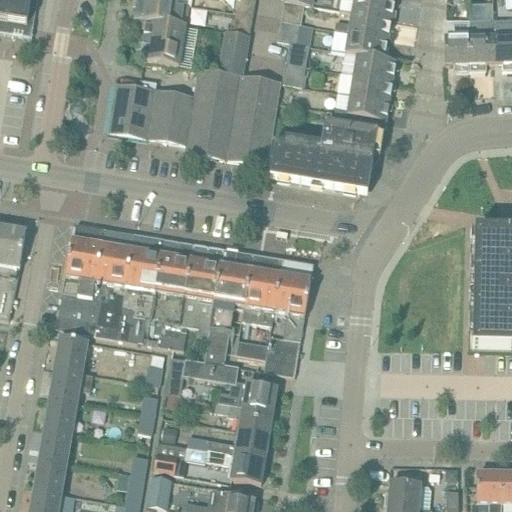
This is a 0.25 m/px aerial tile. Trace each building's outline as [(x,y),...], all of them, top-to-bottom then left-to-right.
[(0,0),(0,23),(17,27),(26,28),(27,26),(33,27),(37,0),(0,0)] [(177,7),(177,6),(141,0),(137,0),(134,22),(146,24),(146,23),(173,28),(173,26),(186,28),(189,9),(177,7)] [(235,0),(232,16),(253,20),(256,0),(235,0)] [(284,0),(284,5),(303,8),(313,10),(314,0),(284,0)] [(352,17),(390,24),(394,4),(369,0),(341,0),(339,12),(352,14),(352,17)] [(284,5),(281,24),(300,28),(303,8),(284,5)] [(232,16),(229,35),(249,39),(253,20),(232,16)] [(335,25),(334,34),(387,44),(390,24),(352,17),(350,28),(335,25)] [(183,49),(187,29),(186,28),(173,26),(173,28),(146,23),(146,24),(143,42),(183,49)] [(277,45),(288,47),(297,48),(300,28),(281,24),(277,45)] [(493,24),(469,25),(469,41),(470,76),(486,75),(485,68),(494,68),(493,24)] [(511,74),(511,39),(493,40),(493,24),(494,68),(502,68),(502,75),(511,74)] [(469,41),(469,25),(468,25),(468,41),(444,41),(445,69),(454,69),(454,76),(470,76),(469,41)] [(384,63),(384,62),(387,44),(334,34),(331,53),(345,55),(345,57),(356,59),(356,58),(384,63)] [(225,56),(246,60),(249,39),(229,35),(225,35),(223,47),(227,48),(225,56)] [(180,71),(183,49),(143,42),(140,64),(180,71)] [(285,67),(305,70),(309,49),(297,48),(288,47),(285,67)] [(225,56),(222,77),(240,80),(242,81),(246,60),(225,56)] [(356,59),(345,57),(344,57),(340,76),(392,85),(395,64),(384,62),(384,63),(356,58),(356,59)] [(302,90),(305,70),(285,67),(281,87),(282,87),(302,90)] [(186,157),(226,164),(240,80),(222,77),(198,74),(193,102),(185,148),(187,149),(186,157)] [(389,105),(392,85),(340,76),(337,96),(389,105)] [(267,85),(242,81),(240,80),(226,164),(267,170),(270,147),(277,110),(263,107),(267,85)] [(133,135),(149,138),(156,95),(154,95),(156,87),(139,84),(138,92),(118,89),(116,105),(114,105),(109,131),(113,137),(127,139),(133,135)] [(282,87),(281,87),(267,85),(263,107),(277,110),(277,108),(278,108),(282,87)] [(167,145),(185,148),(193,102),(156,95),(149,138),(163,140),(167,145)] [(385,126),(389,105),(337,96),(334,116),(346,118),(346,119),(385,126)] [(283,149),(270,147),(267,170),(270,171),(278,183),(344,194),(344,193),(358,196),(369,175),(369,174),(370,174),(373,159),(379,159),(383,137),(324,128),(320,149),(284,143),(283,149)] [(25,235),(0,230),(0,323),(8,325),(19,274),(25,235)] [(74,231),(60,310),(90,315),(103,239),(91,237),(88,234),(74,231)] [(511,235),(474,234),(473,266),(480,266),(479,277),(473,276),(473,295),(479,295),(479,305),(473,305),(472,324),(478,324),(478,334),(472,334),(471,352),(511,353),(511,235)] [(118,332),(134,240),(118,238),(118,242),(103,239),(90,315),(60,310),(58,321),(118,332)] [(148,243),(134,240),(118,332),(58,321),(56,333),(146,348),(163,249),(148,246),(148,243)] [(183,354),(184,344),(170,342),(172,330),(179,331),(192,253),(189,250),(177,248),(174,251),(163,249),(146,348),(183,354)] [(207,256),(192,253),(179,331),(172,330),(170,342),(184,344),(186,332),(198,334),(197,342),(208,343),(222,258),(220,258),(218,255),(207,254),(207,256)] [(233,312),(243,314),(252,263),(222,258),(208,343),(204,366),(223,370),(233,312)] [(266,266),(252,263),(243,314),(241,327),(271,332),(282,267),(266,264),(266,266)] [(312,272),(282,267),(271,332),(274,316),(287,319),(283,343),(269,341),(268,350),(267,353),(298,358),(312,272)] [(55,372),(81,377),(84,361),(93,363),(96,349),(86,347),(86,346),(60,342),(55,372)] [(296,370),(298,358),(267,353),(268,350),(238,345),(235,360),(265,365),(296,370)] [(179,400),(183,380),(184,364),(171,362),(165,398),(168,399),(179,400)] [(184,363),(184,364),(183,380),(231,388),(235,389),(235,386),(238,372),(223,370),(204,366),(184,363)] [(294,381),(296,370),(265,365),(263,376),(294,381)] [(139,371),(137,383),(145,384),(145,389),(159,391),(162,372),(161,372),(162,367),(157,366),(156,371),(148,370),(147,373),(139,371)] [(55,372),(50,403),(76,407),(81,377),(55,372)] [(272,417),(276,392),(235,386),(235,389),(231,388),(229,398),(219,397),(218,407),(230,409),(230,410),(242,412),(242,411),(272,417)] [(168,399),(166,410),(178,411),(179,400),(168,399)] [(143,400),(140,419),(154,421),(157,402),(143,400)] [(70,438),(76,407),(50,403),(45,433),(70,438)] [(272,417),(242,411),(242,412),(230,410),(230,409),(218,407),(216,406),(214,416),(227,419),(227,421),(240,423),(238,435),(268,440),(272,417)] [(151,440),(154,421),(140,419),(137,437),(151,440)] [(164,431),(162,445),(174,447),(177,433),(164,431)] [(39,464),(65,468),(70,438),(45,433),(39,464)] [(209,445),(207,454),(265,464),(268,440),(238,435),(235,449),(209,445)] [(156,459),(177,462),(178,462),(179,451),(157,447),(156,459)] [(260,488),(265,464),(207,454),(205,467),(232,471),(230,483),(260,488)] [(177,462),(156,459),(153,476),(174,479),(177,462)] [(130,479),(144,481),(147,463),(133,461),(130,479)] [(34,494),(60,498),(65,468),(39,464),(34,494)] [(500,511),(500,507),(501,477),(477,477),(476,507),(488,507),(488,511),(500,511)] [(500,507),(511,507),(511,477),(501,477),(500,507)] [(144,481),(130,479),(125,510),(139,511),(144,481)] [(160,511),(165,484),(152,482),(148,510),(160,511)] [(106,485),(99,489),(104,496),(110,491),(106,485)] [(389,486),(387,510),(407,511),(429,511),(431,495),(428,489),(389,486)] [(257,511),(258,507),(256,505),(254,504),(234,501),(223,499),(221,499),(221,494),(212,492),(211,497),(208,511),(204,511),(185,509),(184,509),(170,507),(169,511),(257,511)] [(68,511),(71,500),(60,498),(34,494),(31,511),(68,511)] [(457,511),(457,496),(446,495),(446,511),(457,511)]
